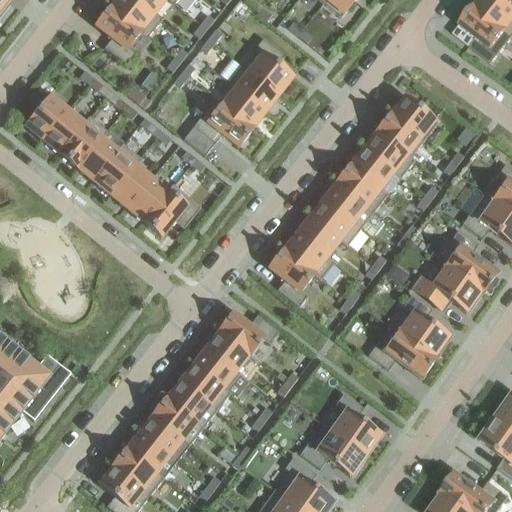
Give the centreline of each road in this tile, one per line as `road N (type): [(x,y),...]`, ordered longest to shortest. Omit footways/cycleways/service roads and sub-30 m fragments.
road 1 (residential): [(195,306),(401,43)]
road 2 (residential): [(39,504),(195,306)]
road 3 (residential): [(195,306),(0,156)]
road 4 (residential): [(511,315),(371,511)]
road 5 (residential): [(401,43),(511,122)]
